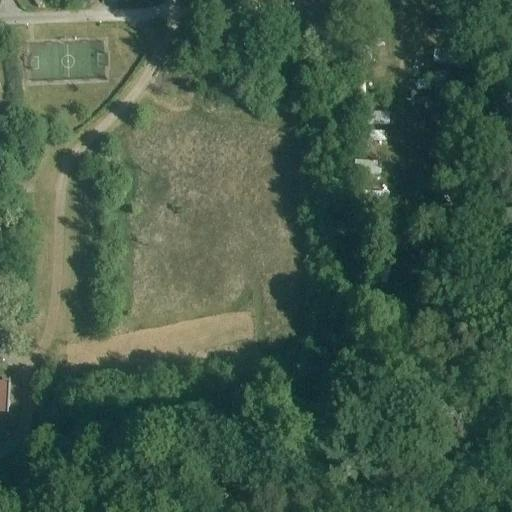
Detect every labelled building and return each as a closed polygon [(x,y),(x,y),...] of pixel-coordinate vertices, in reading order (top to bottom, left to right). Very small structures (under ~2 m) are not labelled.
[(477,5),(454,1),(452,16),(475,20),(477,5)] [(388,11),(357,12),(358,25),(388,24),(388,11)] [(452,23),(450,45),(463,46),(465,24),(452,23)] [(373,48),(363,48),(364,62),(374,62),(373,48)] [(466,67),(467,53),(431,50),(430,64),(466,67)] [(448,77),(435,77),(436,99),(449,99),(448,77)] [(365,81),(358,82),(359,98),(366,98),(365,81)] [(430,83),(417,81),(416,90),(429,91),(430,83)] [(328,122),(347,122),(347,99),(328,99),(328,122)] [(454,108),(424,106),(423,116),(454,119),(454,108)] [(362,127),(390,127),(391,114),(362,114),(362,127)] [(441,144),(417,142),(416,149),(441,152),(441,144)] [(354,173),(382,175),(383,163),(355,161),(354,173)] [(413,187),(444,192),(446,179),(415,174),(413,187)] [(370,195),(370,207),(380,207),(379,191),(370,191),(370,195)] [(362,207),(370,207),(370,195),(361,195),(362,207)] [(388,215),(364,212),(363,223),(387,225),(388,215)] [(378,259),(380,244),(361,242),(359,256),(378,259)] [(425,257),(418,256),(417,266),(424,267),(425,257)] [(0,331),(0,344),(6,347),(11,336),(0,331)] [(412,373),(394,372),(393,382),(412,382),(412,373)] [(0,412),(6,413),(6,415),(8,415),(10,384),(8,384),(8,390),(0,389),(0,387),(0,381),(0,412)]
